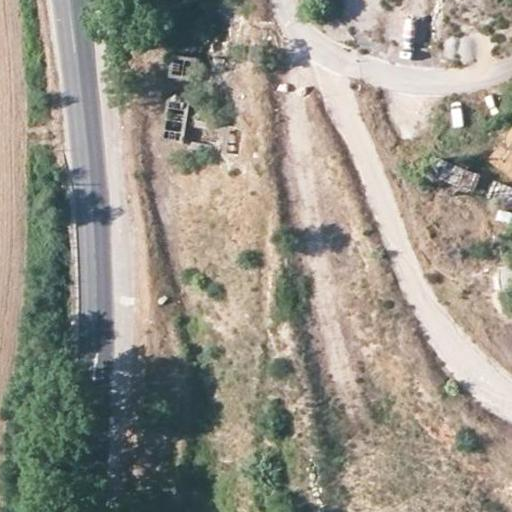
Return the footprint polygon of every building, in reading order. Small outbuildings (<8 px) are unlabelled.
[(465,6),(461,16),(484,24),(488,14),(465,6)] [(263,47),(253,47),(251,62),(262,63),(263,47)] [(197,59),(174,56),(171,77),(194,81),(197,59)] [(258,102),(239,99),(237,111),(256,114),(258,102)] [(190,105),(169,102),(164,141),(184,145),(190,105)] [(511,127),(487,159),(511,178),(511,127)] [(455,186),(475,186),(475,171),(454,171),(455,186)]
